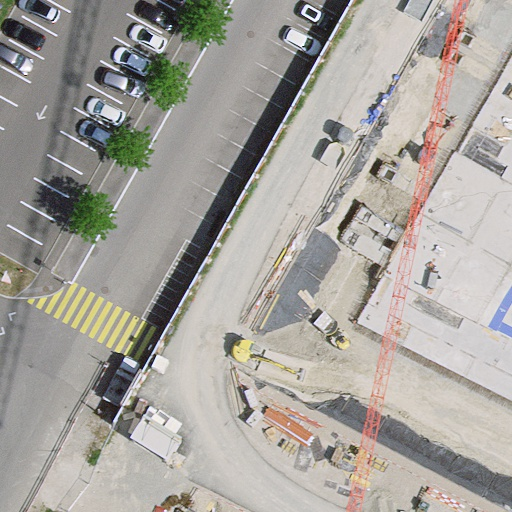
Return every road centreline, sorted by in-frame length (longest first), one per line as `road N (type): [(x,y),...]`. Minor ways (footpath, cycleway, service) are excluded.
road 1 (residential): [(296,0),(84,377),(36,431),(0,502)]
road 2 (unknown): [(276,511),(75,411)]
